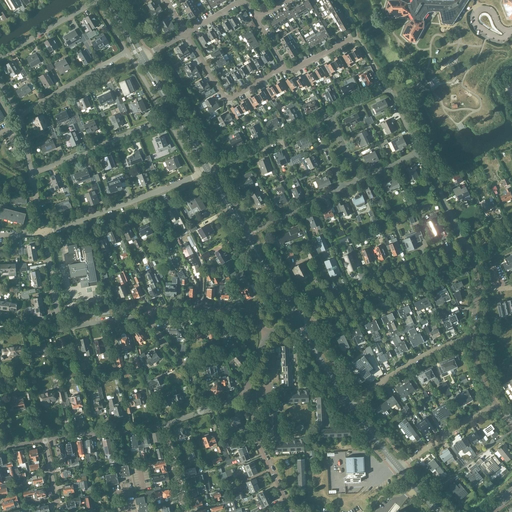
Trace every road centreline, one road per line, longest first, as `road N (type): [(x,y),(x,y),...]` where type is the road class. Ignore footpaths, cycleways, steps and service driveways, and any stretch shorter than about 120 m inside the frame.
road 1 (residential): [(296,320),(465,244)]
road 2 (residential): [(43,232),(199,174)]
road 3 (residential): [(32,174),(166,117)]
road 4 (residential): [(284,67),(223,96),(185,33)]
road 5 (residential): [(349,405),(425,354),(469,339)]
road 6 (residential): [(420,152),(386,89),(329,117)]
road 7 (residential): [(267,333),(245,310),(145,309)]
road 8 (residential): [(292,511),(244,391)]
road 9 (tertiary): [(208,170),(142,59)]
road 10 (residential): [(21,114),(127,51)]
